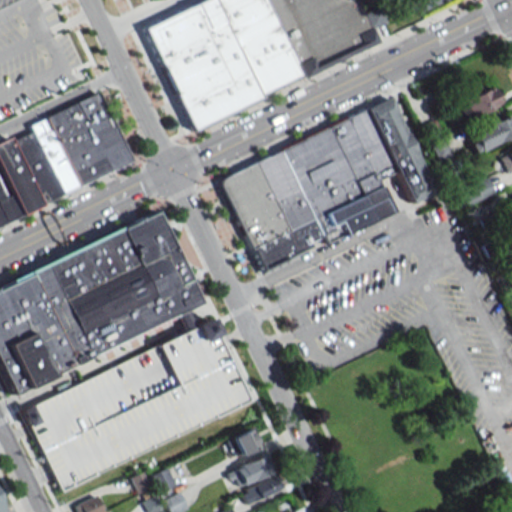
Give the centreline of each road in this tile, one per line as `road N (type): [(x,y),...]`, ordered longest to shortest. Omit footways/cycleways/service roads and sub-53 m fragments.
road 1 (tertiary): [(0,253),(511,4)]
road 2 (residential): [(335,511),(86,0)]
